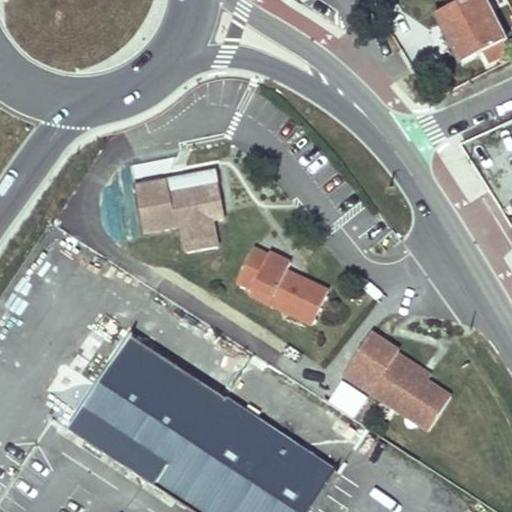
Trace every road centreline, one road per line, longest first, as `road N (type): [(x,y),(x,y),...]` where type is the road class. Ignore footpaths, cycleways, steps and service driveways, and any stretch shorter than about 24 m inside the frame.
road 1 (tertiary): [(511,327),(398,146)]
road 2 (tertiary): [(138,88),(204,54),(243,53),(325,77)]
road 3 (primary): [(0,207),(63,120),(86,102)]
road 4 (residential): [(398,146),(511,88)]
road 5 (tertiary): [(325,77),(227,0)]
